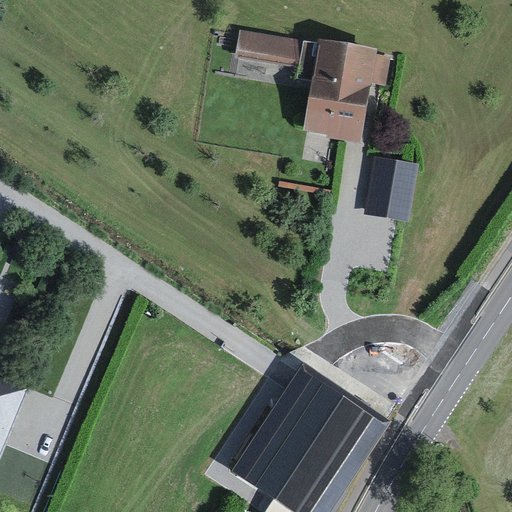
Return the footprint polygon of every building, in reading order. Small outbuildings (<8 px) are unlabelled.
[(398,58),(256,33),(252,57),(314,68),(311,83),(328,86),(321,125),(384,136),(398,58)] [(429,164),(388,157),(379,207),(420,214),(429,164)] [(0,310),(14,276),(0,270),(0,310)] [(300,367),(230,476),(278,507),(286,511),(336,511),(390,426),(300,367)] [(39,390),(0,374),(0,481),(3,482),(39,390)]
